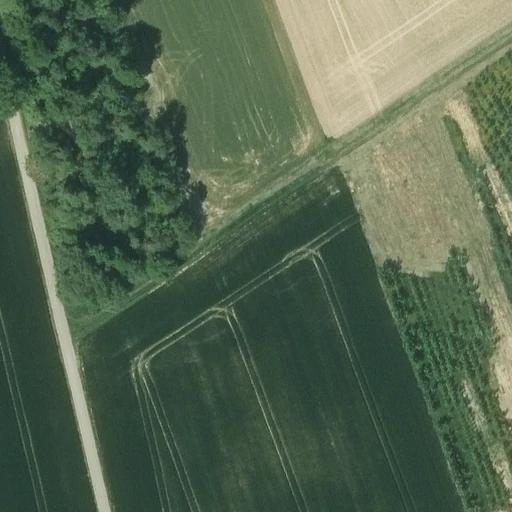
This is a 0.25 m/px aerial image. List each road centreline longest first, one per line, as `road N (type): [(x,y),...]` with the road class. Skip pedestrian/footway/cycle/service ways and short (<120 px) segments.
road 1 (track): [(62,341),(511,35)]
road 2 (track): [(0,72),(102,511)]
